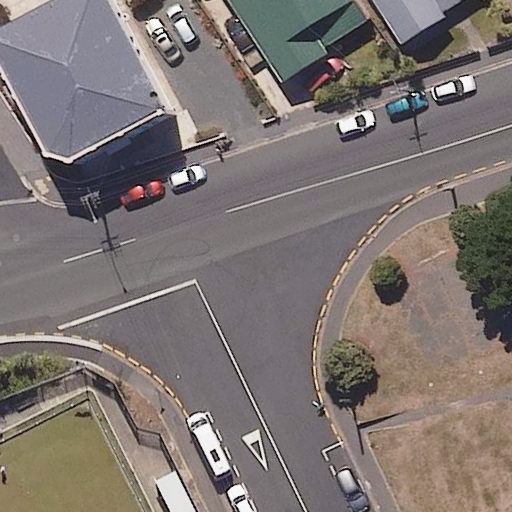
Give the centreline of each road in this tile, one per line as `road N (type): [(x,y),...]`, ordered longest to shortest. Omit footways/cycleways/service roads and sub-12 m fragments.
road 1 (tertiary): [(511,126),(171,228)]
road 2 (unclassified): [(307,511),(171,228)]
road 3 (tertiary): [(171,228),(10,277)]
